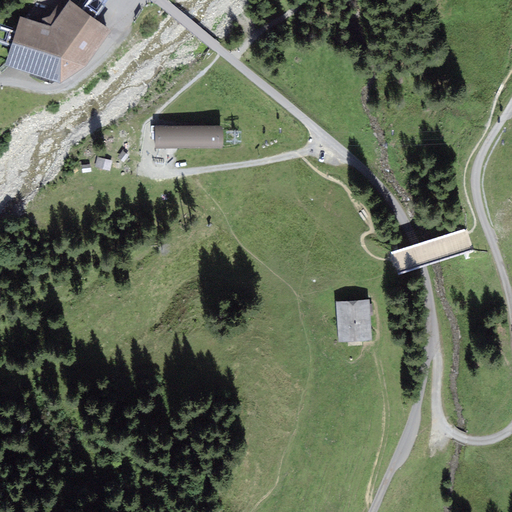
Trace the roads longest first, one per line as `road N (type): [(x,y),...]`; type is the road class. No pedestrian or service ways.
road 1 (unclassified): [(159,0),(328,137),(409,232),(428,302),(428,346),(416,406),(373,511)]
road 2 (track): [(0,81),(61,88),(101,57),(142,0)]
road 3 (track): [(373,510),(369,493),(388,414),(373,343)]
road 4 (track): [(428,346),(443,426),(483,441),(511,424)]
road 5 (track): [(189,170),(281,157),(328,137)]
road 6 (track): [(511,100),(472,168),(481,221)]
road 7 (track): [(511,341),(481,221)]
